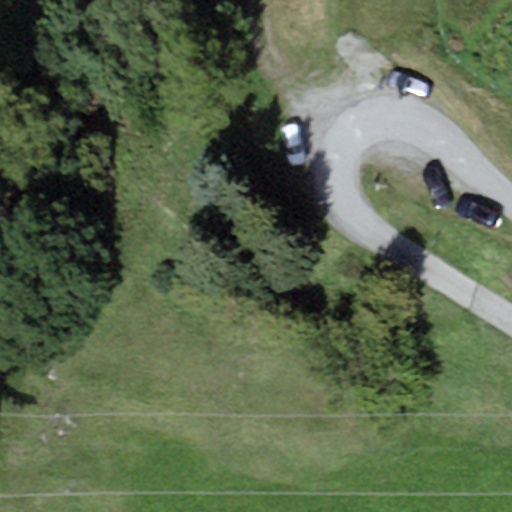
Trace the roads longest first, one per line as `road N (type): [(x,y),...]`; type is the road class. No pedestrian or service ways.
road 1 (residential): [(340,200),(332,171),(339,141),(367,116),(402,113),(441,134),(511,199)]
road 2 (track): [(511,319),(393,253),(340,200)]
road 3 (track): [(259,0),(261,33),(298,99),(339,141)]
